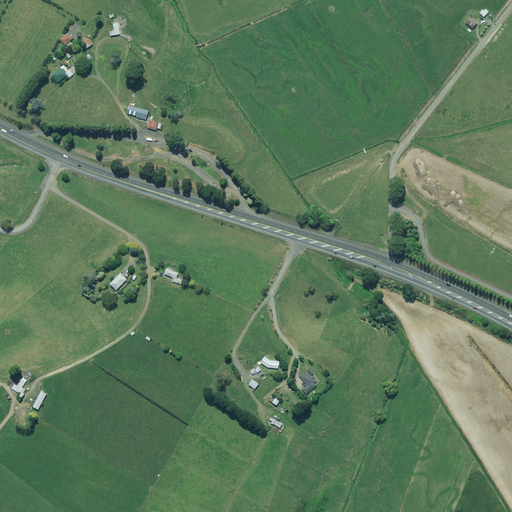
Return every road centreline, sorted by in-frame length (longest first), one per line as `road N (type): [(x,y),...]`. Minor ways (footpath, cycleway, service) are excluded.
road 1 (trunk): [(0,129),(107,176),(390,264)]
road 2 (unclassified): [(390,264),(396,158),(511,5)]
road 3 (trunk): [(390,264),(511,322)]
road 4 (unknown): [(19,139),(47,131),(150,140)]
